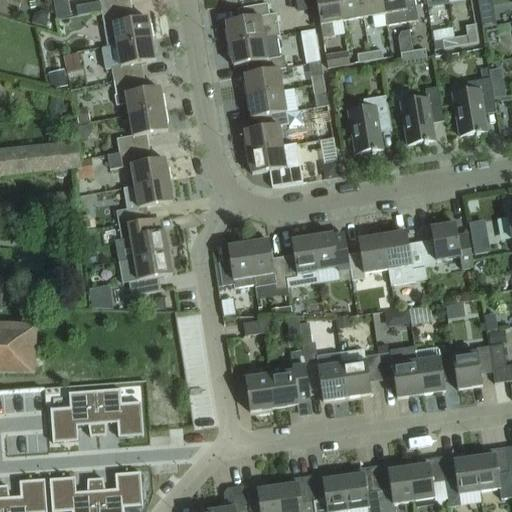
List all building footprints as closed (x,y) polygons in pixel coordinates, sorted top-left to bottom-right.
[(100,14),(130,8),(128,0),(97,0),(98,4),(75,8),(77,18),(100,13),(100,14)] [(331,25),(341,23),(337,0),(314,0),(317,15),(321,40),(333,38),(331,25)] [(337,0),(341,23),(362,20),(358,0),(337,0)] [(358,0),(362,20),(384,16),(380,0),(358,0)] [(386,28),(407,24),(402,0),(380,0),(384,16),(386,28)] [(413,0),(402,0),(407,24),(417,23),(413,0)] [(448,6),(446,0),(426,0),(428,9),(448,6)] [(262,40),(275,38),(279,37),(276,17),(268,18),(266,6),(236,11),(238,22),(225,24),(228,46),(262,40)] [(67,7),(53,9),(55,20),(69,17),(67,7)] [(116,47),(150,41),(146,19),(132,21),(130,8),(100,14),(103,28),(106,49),(116,47)] [(423,22),(445,18),(444,9),(422,12),(423,22)] [(453,40),(455,48),(467,46),(477,45),(474,28),(465,29),(466,37),(453,40)] [(244,77),(277,71),(285,70),(283,58),(279,59),(275,38),(262,40),(228,46),(232,68),(246,65),(248,76),(244,77)] [(442,51),(455,48),(453,40),(441,42),(442,51)] [(154,63),(150,41),(116,47),(106,49),(101,50),(104,70),(110,70),(112,84),(143,79),(140,65),(154,63)] [(412,53),(413,62),(425,59),(424,51),(412,53)] [(368,54),(369,63),(382,61),(380,52),(368,54)] [(401,64),(413,62),(412,53),(399,55),(401,64)] [(349,66),(347,54),(324,58),(326,70),(349,66)] [(357,65),(369,63),(368,54),(356,56),(357,65)] [(95,61),(59,70),(61,80),(97,71),(95,61)] [(419,62),(396,68),(401,86),(424,79),(419,62)] [(311,88),(323,86),(319,63),(307,65),(311,88)] [(479,72),(480,81),(489,80),(487,70),(479,72)] [(247,99),(281,93),(277,71),(244,77),(247,99)] [(128,118),(162,111),(158,89),(145,92),(143,79),(112,84),(115,98),(114,99),(115,107),(126,105),(128,118)] [(494,108),(490,88),(489,80),(480,81),(466,84),(467,94),(451,96),(458,138),(475,135),(475,138),(479,137),(479,135),(486,134),(482,110),(494,108)] [(323,86),(311,88),(315,110),(327,108),(323,86)] [(434,143),(430,123),(430,119),(441,117),(437,89),(424,91),(425,101),(399,105),(403,127),(406,147),(423,144),(423,147),(427,146),(427,144),(434,143)] [(86,90),(77,92),(79,105),(88,104),(86,90)] [(255,120),(285,115),(281,93),(247,99),(251,120),(255,120)] [(385,98),(372,100),(362,101),(363,111),(347,114),(351,136),(354,156),(370,153),(371,155),(375,155),(375,153),(382,152),(378,128),(389,126),(385,98)] [(47,114),(60,117),(63,101),(50,99),(47,114)] [(118,155),(148,150),(146,137),(166,133),(162,111),(128,118),(132,138),(115,141),(118,155)] [(327,113),(317,114),(319,127),(329,126),(327,113)] [(247,155),(294,146),(281,148),(277,128),(287,126),(285,115),(255,120),(257,130),(243,133),(247,155)] [(0,177),(79,170),(76,144),(0,150),(0,177)] [(301,186),(294,146),(247,155),(251,176),(268,173),(271,190),(280,189),(301,186)] [(122,190),(122,191),(168,183),(164,161),(150,163),(148,150),(118,155),(106,157),(109,172),(130,168),(133,188),(122,190)] [(83,181),(93,179),(90,161),(79,163),(83,181)] [(319,165),(322,182),(339,179),(336,162),(319,165)] [(118,228),(148,223),(145,209),(171,204),(168,183),(122,191),(126,212),(115,214),(118,228)] [(10,206),(0,206),(0,221),(11,221),(10,206)] [(118,264),(167,256),(163,233),(150,236),(148,223),(118,228),(120,242),(114,243),(118,264)] [(431,242),(419,244),(424,270),(436,268),(436,263),(459,259),(461,271),(472,269),(470,256),(466,236),(456,238),(454,226),(429,230),(431,242)] [(93,232),(81,234),(82,241),(95,239),(93,232)] [(424,270),(419,244),(407,246),(405,234),(381,238),(387,272),(390,288),(426,282),(424,270)] [(349,272),(346,257),(345,249),(334,251),(332,236),(311,240),(316,273),(337,270),(338,273),(349,272)] [(363,276),(387,272),(381,238),(357,242),(359,254),(346,257),(349,272),(351,282),(364,280),(363,276)] [(297,275),(316,273),(311,240),(290,243),(293,257),(282,259),(287,290),(287,288),(292,287),(291,280),(298,279),(297,275)] [(287,290),(282,259),(271,261),(268,242),(247,246),(254,287),(254,289),(275,286),(276,291),(287,290)] [(235,290),(254,287),(247,246),(226,249),(229,263),(218,265),(221,288),(235,286),(235,290)] [(167,256),(118,264),(122,285),(127,284),(130,298),(140,296),(160,293),(158,279),(171,277),(167,256)] [(511,264),(481,270),(485,292),(511,287),(511,264)] [(103,307),(88,307),(89,321),(103,320),(103,307)] [(244,338),(270,334),(268,322),(242,326),(244,338)] [(0,329),(0,373),(31,375),(34,330),(0,329)] [(490,347),(507,345),(505,332),(488,335),(490,347)] [(346,400),(341,366),(339,354),(316,358),(314,344),(301,346),(302,352),(304,367),(308,393),(320,391),(322,404),(346,400)] [(491,374),(492,374),(493,386),(511,382),(511,366),(505,368),(502,346),(487,348),(491,374)] [(480,376),(492,374),(491,374),(487,348),(475,350),(475,355),(452,358),(451,358),(455,379),(455,380),(454,380),(456,392),(481,388),(480,376)] [(455,379),(451,358),(452,358),(451,354),(438,356),(437,351),(435,350),(413,353),(415,364),(420,397),(444,394),(443,382),(454,380),(455,380),(455,379)] [(381,383),(377,357),(364,358),(363,351),(339,354),(341,366),(346,400),(370,396),(369,384),(381,383)] [(308,393),(304,367),(302,352),(289,354),(292,374),(268,377),(273,411),(298,407),(296,395),(308,393)] [(420,397),(415,364),(391,367),(389,355),(377,357),(381,383),(393,381),(396,401),(420,397)] [(249,414),(273,411),(268,377),(244,381),(249,414)] [(120,391),(94,393),(97,438),(105,438),(105,426),(116,425),(118,440),(143,438),(140,404),(139,404),(139,405),(121,406),(120,393),(120,391)] [(51,411),(49,411),(52,445),(77,443),(76,428),(88,427),(90,439),(97,438),(94,393),(68,395),(68,397),(69,410),(51,411)] [(511,499),(511,493),(509,474),(505,449),(488,452),(485,457),(485,458),(473,460),(478,494),(499,491),(501,501),(511,499)] [(478,494),(473,460),(461,462),(461,461),(456,457),(439,459),(443,484),(444,484),(448,509),(459,507),(457,497),(478,494)] [(432,486),(443,484),(439,459),(423,461),(423,462),(420,467),(420,468),(407,470),(413,503),(434,500),(432,486)] [(413,503),(407,470),(396,472),(395,470),(391,467),(391,466),(374,469),(380,511),(392,511),(392,506),(413,503)] [(368,511),(380,511),(374,469),(357,471),(358,472),(354,476),(354,478),(342,479),(347,511),(353,511),(368,510),(368,511)] [(102,481),(95,481),(96,511),(122,511),(123,509),(141,508),(141,509),(142,508),(140,475),(114,476),(116,491),(104,492),(102,481)] [(347,511),(342,479),(330,481),(330,480),(326,477),(325,476),(309,478),(313,511),(347,511)] [(313,511),(309,478),(292,481),(292,482),(289,487),(277,489),(280,511),(313,511)] [(74,480),(49,481),(51,511),(96,511),(95,481),(87,482),(87,494),(75,495),(74,480)] [(7,488),(0,488),(0,511),(46,511),(44,482),(19,484),(20,499),(8,500),(7,488)] [(280,511),(277,489),(264,491),(264,489),(260,486),(260,485),(243,488),(246,511),(280,511)] [(246,511),(243,488),(227,490),(223,496),(225,511),(216,511),(246,511)]
